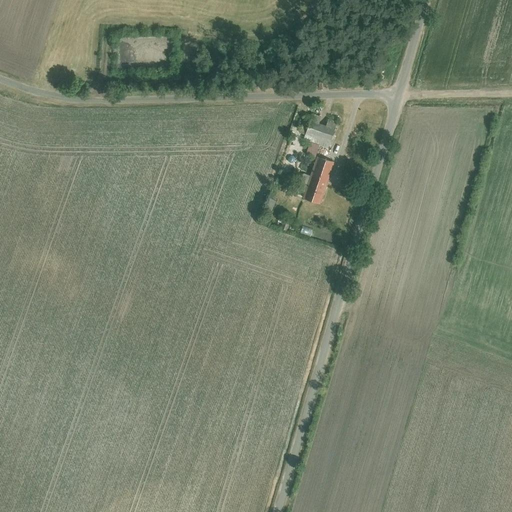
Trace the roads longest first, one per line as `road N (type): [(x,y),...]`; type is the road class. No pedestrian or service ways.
road 1 (unclassified): [(278,511),(396,96)]
road 2 (unclassified): [(0,71),(59,94),(396,96)]
